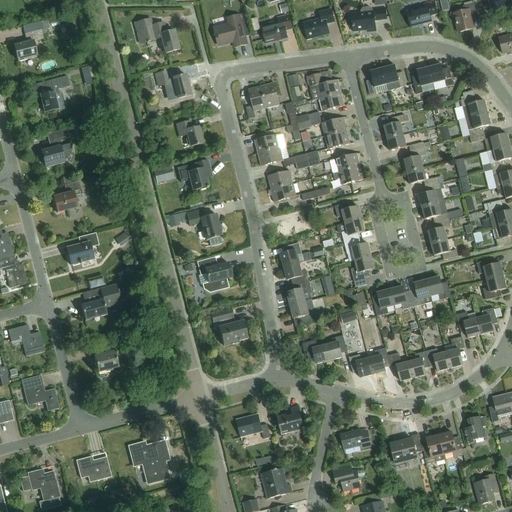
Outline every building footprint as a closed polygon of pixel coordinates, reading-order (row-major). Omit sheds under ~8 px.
[(430,16),(438,14),(435,1),(424,4),(425,8),(407,13),(411,27),(432,22),(430,16)] [(471,18),(477,16),(474,5),(473,5),(472,2),(463,4),(464,7),(463,7),(464,12),(454,14),(459,33),(474,29),(471,18)] [(287,4),(280,6),(282,14),(289,12),(287,4)] [(375,22),(387,20),(386,8),(372,10),(368,8),(362,9),(360,11),(360,14),(352,15),(354,33),(369,31),(369,32),(377,32),(375,22)] [(327,25),(335,23),(332,10),(320,13),(321,20),(303,24),(307,40),(329,35),(327,25)] [(245,37),(251,35),(245,14),(228,19),(229,25),(214,29),(219,46),(234,42),(235,48),(247,45),(245,37)] [(286,30),(293,29),(289,15),(278,18),(279,24),(262,29),(266,44),(288,39),(286,30)] [(140,44),(152,41),(161,39),(165,54),(179,50),(175,31),(166,33),(164,23),(152,26),(150,20),(135,24),(140,44)] [(44,39),(43,36),(42,30),(25,34),(27,43),(14,46),(18,61),(37,56),(33,41),(44,39)] [(511,35),(499,39),(503,55),(511,52),(511,35)] [(447,87),(453,86),(450,71),(444,73),(442,64),(429,68),(434,84),(445,82),(447,87)] [(389,91),(407,87),(403,72),(397,74),(395,66),(383,69),(387,86),(389,91)] [(422,87),(434,84),(429,68),(417,71),(419,79),(413,80),(417,95),(423,93),(422,87)] [(376,88),(387,86),(383,69),(371,72),(373,80),(367,81),(371,96),(377,94),(376,88)] [(178,99),(191,96),(186,75),(168,80),(166,72),(155,75),(158,87),(174,83),(178,99)] [(314,101),(320,99),(323,112),(345,107),(339,80),(324,84),(321,74),(308,77),(308,79),(307,80),(308,84),(309,84),(314,101)] [(299,85),(297,75),(288,76),(290,87),(299,85)] [(45,94),(40,95),(45,113),(58,110),(58,112),(65,110),(61,94),(59,95),(58,91),(70,87),(67,77),(56,80),(42,83),(45,94)] [(267,109),(280,106),(275,84),(262,87),(267,109)] [(254,112),(267,109),(262,87),(248,90),(252,107),(246,108),(249,120),(256,118),(254,112)] [(471,118),(488,114),(485,101),(476,103),(475,97),(460,101),(462,108),(465,120),(471,118)] [(299,125),(297,118),(296,113),(289,115),(292,126),(299,125)] [(483,128),(491,126),(488,114),(471,118),(465,120),(468,131),(470,138),(484,134),(483,128)] [(299,125),(311,122),(309,115),(297,118),(299,125)] [(401,123),(406,122),(405,115),(391,119),(393,125),(384,127),(387,140),(404,135),(401,123)] [(325,137),(348,131),(345,119),(322,124),(325,137)] [(190,147),(203,144),(199,127),(193,129),(191,121),(176,125),(180,137),(187,135),(190,147)] [(299,125),(301,131),(312,128),(311,122),(299,125)] [(299,131),(301,131),(299,125),(292,126),(287,128),(289,134),(294,133),(299,131)] [(439,129),(444,143),(451,141),(447,126),(439,129)] [(51,140),(52,139),(54,148),(41,152),(45,166),(64,161),(66,161),(67,160),(68,159),(69,158),(70,157),(71,156),(71,154),(72,153),(72,152),(72,151),(72,150),(72,148),(72,147),(72,146),(71,144),(69,135),(68,135),(67,130),(50,134),(51,140)] [(329,150),(351,145),(348,131),(325,137),(329,150)] [(484,134),(470,138),(471,144),(486,140),(484,134)] [(494,151),(510,147),(507,134),(490,139),(494,151)] [(277,135),(255,141),(258,154),(262,154),(277,150),(280,149),(277,135)] [(404,135),(387,140),(390,152),(407,148),(404,135)] [(411,153),(425,150),(423,144),(409,147),(411,153)] [(511,152),(510,147),(494,151),(488,153),(491,164),(482,166),(484,173),(492,171),(507,167),(505,161),(511,159),(511,152)] [(262,154),(258,154),(261,167),(284,162),(280,149),(277,150),(262,154)] [(407,173),(424,169),(421,157),(426,156),(425,150),(411,153),(412,159),(404,161),(407,173)] [(306,155),(307,156),(308,161),(320,158),(318,152),(306,155)] [(358,154),(335,160),(338,173),(361,167),(358,154)] [(296,164),(308,161),(307,156),(290,160),(284,162),(285,167),(296,164)] [(320,158),(308,161),(310,168),(321,165),(320,158)] [(205,174),(211,172),(208,160),(196,164),(188,166),(187,166),(177,169),(181,183),(191,180),(193,191),(206,188),(206,189),(209,188),(205,174)] [(335,160),(330,162),(333,174),(338,173),(335,160)] [(463,160),(455,161),(460,179),(467,177),(463,160)] [(298,171),(310,168),(308,161),(296,164),(298,171)] [(170,166),(153,171),(157,184),(174,179),(170,166)] [(339,173),(334,174),(335,180),(340,179),(342,186),(344,185),(364,180),(361,167),(338,173),(339,173)] [(503,187),(511,184),(511,171),(508,173),(507,167),(492,171),(497,189),(503,187)] [(425,188),(440,184),(438,178),(427,181),(424,169),(407,173),(410,186),(424,182),(425,188)] [(286,186),(294,184),(291,172),(268,177),(272,190),(286,186)] [(467,177),(460,179),(463,194),(471,192),(467,177)] [(66,193),(54,197),(58,213),(77,208),(74,197),(83,194),(83,193),(80,182),(79,181),(64,185),(66,193)] [(275,203),(297,197),(294,184),(286,186),(272,190),(275,203)] [(444,203),(441,191),(440,184),(425,188),(427,194),(419,196),(422,209),(438,204),(444,203)] [(506,199),(511,197),(511,184),(503,187),(505,193),(506,199)] [(329,189),(316,192),(317,198),(330,195),(329,189)] [(304,202),(317,198),(316,192),(302,196),(304,202)] [(488,210),(503,207),(501,200),(487,204),(488,210)] [(346,224),(362,220),(359,207),(352,209),(351,203),(335,207),(338,218),(344,216),(346,224)] [(435,224),(449,221),(447,214),(441,216),(438,204),(422,209),(425,221),(433,218),(435,224)] [(511,210),(505,213),(503,207),(488,210),(493,229),(499,227),(511,223),(511,210)] [(202,222),(206,240),(210,239),(212,246),(223,243),(221,237),(222,236),(216,215),(204,218),(202,210),(186,214),(189,226),(202,222)] [(461,211),(447,214),(449,221),(463,217),(461,211)] [(183,212),(170,216),(172,226),(186,222),(183,212)] [(345,244),(360,240),(359,234),(365,232),(362,220),(346,224),(348,231),(342,233),(345,244)] [(431,245),(448,240),(445,229),(451,227),(449,221),(435,224),(436,230),(428,232),(431,245)] [(493,229),(496,241),(498,247),(511,243),(511,242),(511,237),(511,236),(511,223),(499,227),(493,229)] [(0,259),(14,256),(9,237),(4,239),(1,229),(0,229),(0,259)] [(120,237),(125,244),(132,239),(127,232),(120,237)] [(91,248),(99,246),(96,233),(79,238),(81,245),(67,249),(72,267),(82,264),(82,263),(94,260),(91,248)] [(356,261),(372,257),(368,244),(362,246),(360,240),(345,244),(348,255),(354,253),(356,261)] [(444,261),(459,257),(457,251),(451,252),(448,240),(431,245),(434,257),(442,255),(444,261)] [(284,268),(300,264),(298,256),(303,255),(300,244),(284,249),(285,254),(281,256),(284,268)] [(323,248),(313,250),(315,257),(324,256),(323,248)] [(10,288),(28,284),(23,265),(17,267),(14,256),(0,259),(0,272),(1,276),(6,274),(10,288)] [(368,271),(375,270),(372,257),(356,261),(358,269),(352,270),(356,287),(367,285),(365,278),(370,277),(368,271)] [(217,267),(215,258),(197,263),(199,271),(205,270),(209,283),(208,284),(204,290),(210,293),(229,288),(227,280),(233,278),(229,264),(217,267)] [(487,281),(503,276),(500,264),(494,266),(492,260),(477,264),(479,275),(485,273),(487,281)] [(193,263),(187,265),(189,272),(195,270),(193,263)] [(293,286),(306,282),(309,282),(307,271),(302,272),(300,264),(284,268),(288,281),(292,280),(293,286)] [(500,291),(507,289),(503,276),(487,281),(489,288),(484,290),(486,301),(502,297),(500,291)] [(451,298),(448,283),(442,284),(440,277),(427,281),(431,297),(439,295),(440,301),(451,298)] [(424,299),(431,297),(427,281),(415,284),(416,291),(411,292),(414,305),(414,308),(425,305),(424,299)] [(311,301),(309,293),(306,282),(293,286),(290,287),(291,293),(287,294),(291,307),(311,301)] [(121,304),(116,285),(100,289),(103,300),(81,306),(85,322),(107,316),(105,308),(121,304)] [(414,305),(411,292),(405,294),(403,287),(390,290),(395,306),(402,305),(403,310),(414,308),(414,305)] [(387,308),(395,306),(390,290),(378,294),(380,300),(374,302),(378,317),(389,314),(387,308)] [(351,292),(342,295),(343,301),(346,300),(347,302),(352,301),(353,307),(358,306),(355,296),(353,297),(351,292)] [(359,307),(367,305),(364,293),(356,295),(359,307)] [(300,325),(316,320),(313,309),(311,301),(291,307),(294,319),(298,318),(300,325)] [(223,346),(248,339),(243,321),(235,323),(232,309),(211,315),(213,323),(219,322),(220,327),(219,327),(223,346)] [(492,326),(498,324),(494,309),(483,312),(485,317),(477,319),(481,336),(494,333),(492,326)] [(348,314),(341,317),(343,325),(351,322),(348,314)] [(481,336),(477,319),(469,321),(468,316),(457,319),(461,334),(467,332),(469,339),(481,336)] [(26,357),(45,352),(40,332),(30,335),(28,326),(8,331),(11,342),(22,340),(26,357)] [(334,344),(326,346),(327,352),(330,362),(343,358),(342,354),(348,352),(343,336),(332,339),(334,344)] [(112,342),(115,350),(133,345),(131,337),(112,342)] [(460,350),(465,349),(462,338),(451,341),(454,351),(446,353),(451,369),(464,366),(460,350)] [(317,343),(306,346),(310,362),(316,361),(317,365),(330,362),(327,352),(326,346),(318,348),(317,343)] [(391,364),(389,357),(387,349),(375,352),(377,357),(369,359),(374,376),(387,372),(385,366),(391,364)] [(451,369),(446,353),(439,355),(438,349),(426,352),(431,368),(437,366),(439,373),(451,369)] [(115,351),(101,355),(94,356),(98,373),(119,367),(115,351)] [(425,369),(431,368),(426,352),(416,355),(417,361),(410,363),(414,379),(427,376),(425,369)] [(414,379),(410,363),(403,365),(400,354),(389,357),(391,364),(392,368),(398,367),(401,382),(414,379)] [(374,376),(369,359),(362,361),(361,355),(349,358),(353,374),(360,372),(361,379),(374,376)] [(22,381),(23,387),(28,406),(46,401),(48,411),(60,408),(55,389),(45,392),(41,376),(22,381)] [(499,419),(511,416),(507,395),(493,399),(496,409),(490,410),(493,423),(500,421),(499,419)] [(0,403),(0,434),(0,433),(0,424),(14,421),(9,401),(0,403)] [(305,430),(304,424),(299,407),(291,409),(293,417),(288,418),(287,415),(277,418),(281,433),(291,431),(291,433),(305,430)] [(261,427),(261,424),(258,415),(237,421),(242,438),(263,432),(265,440),(271,438),(268,425),(261,427)] [(488,417),(481,419),(480,418),(468,421),(470,429),(462,431),(466,446),(475,444),(474,442),(485,439),(483,429),(490,427),(488,417)] [(361,451),(372,448),(368,429),(342,435),(345,451),(360,447),(361,451)] [(454,458),(464,456),(459,437),(454,438),(452,433),(440,436),(445,455),(453,453),(454,458)] [(511,435),(511,433),(499,436),(501,443),(511,440),(511,435)] [(424,451),(424,450),(420,435),(412,437),(413,440),(391,445),(396,465),(418,459),(417,453),(424,451)] [(446,460),(445,455),(440,436),(427,439),(429,448),(424,450),(424,451),(427,465),(446,460)] [(146,447),(145,443),(130,447),(135,467),(143,465),(148,484),(169,478),(165,461),(169,459),(164,442),(146,447)] [(92,457),(76,461),(81,479),(88,477),(90,483),(112,477),(107,457),(93,461),(92,457)] [(272,457),(264,459),(265,465),(273,463),(272,457)] [(344,492),(362,488),(359,478),(363,477),(365,475),(365,473),(363,471),(362,470),(353,472),(352,467),(333,471),(336,482),(342,481),(344,492)] [(268,500),(293,493),(291,485),(287,486),(282,469),(262,474),(268,500)] [(54,473),(44,475),(43,470),(28,474),(28,477),(20,479),(23,492),(32,490),(32,491),(40,489),(43,501),(39,502),(41,511),(61,506),(59,498),(61,498),(54,473)] [(493,492),(499,490),(495,475),(486,478),(487,482),(475,485),(480,505),(495,502),(493,492)] [(378,498),(363,501),(364,507),(379,503),(378,498)] [(245,511),(258,511),(259,511),(256,500),(243,503),(245,511)] [(446,501),(438,504),(440,510),(447,508),(446,501)] [(385,511),(383,502),(379,503),(364,507),(362,507),(363,511),(385,511)]
